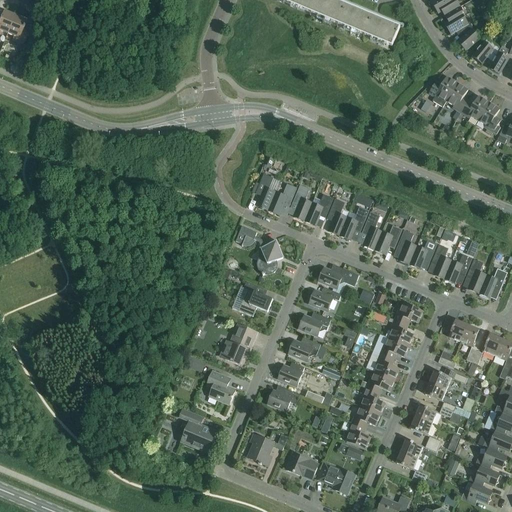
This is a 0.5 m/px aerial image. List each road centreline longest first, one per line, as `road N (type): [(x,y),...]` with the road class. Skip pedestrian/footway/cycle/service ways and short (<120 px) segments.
road 1 (residential): [(314,244),(219,471),(320,511)]
road 2 (residential): [(356,511),(444,298)]
road 3 (tertiary): [(511,213),(307,127)]
road 4 (tertiary): [(136,130),(97,127),(0,86)]
road 5 (residential): [(511,97),(454,62),(413,0)]
road 6 (residential): [(444,298),(314,244)]
